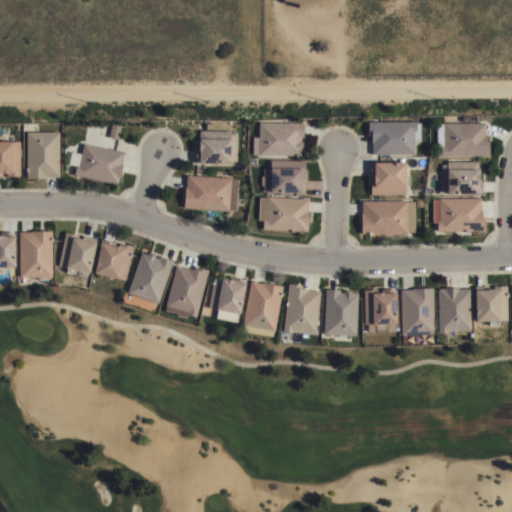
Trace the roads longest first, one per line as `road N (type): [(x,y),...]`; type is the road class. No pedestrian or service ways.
road 1 (residential): [(511,260),(315,263),(63,204),(0,204)]
road 2 (residential): [(0,90),(511,87)]
